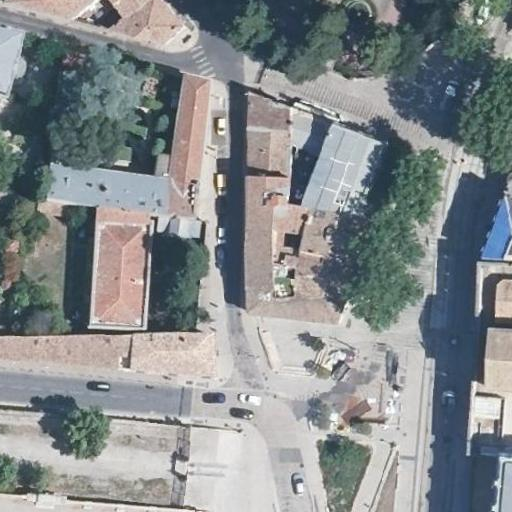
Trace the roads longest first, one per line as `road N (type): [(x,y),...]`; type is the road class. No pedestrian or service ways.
road 1 (residential): [(229,73),(234,317)]
road 2 (residential): [(229,73),(0,16)]
road 3 (residential): [(212,403),(0,383)]
